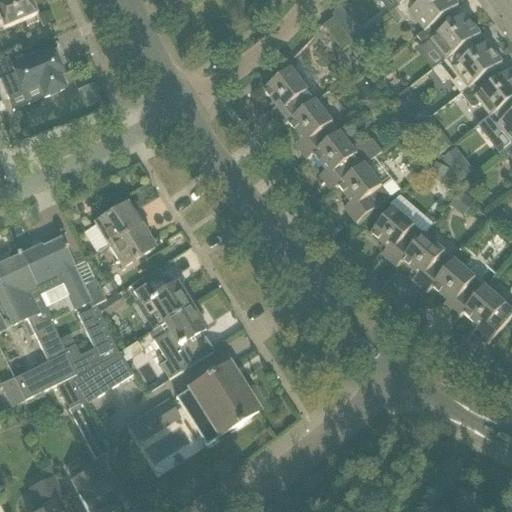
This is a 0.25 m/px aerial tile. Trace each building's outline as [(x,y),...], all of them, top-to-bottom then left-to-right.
[(37,17),(30,0),(0,0),(0,24),(3,31),(37,17)] [(401,8),(410,0),(379,0),(383,0),(382,0),(394,0),(399,7),(401,8)] [(459,7),(453,0),(426,0),(427,0),(426,0),(410,0),(401,8),(399,7),(395,10),(403,20),(405,23),(410,24),(415,20),(425,33),(426,34),(442,20),(459,7)] [(332,16),(335,20),(345,11),(340,5),(332,16)] [(50,26),(44,14),(38,17),(43,29),(50,26)] [(481,36),(466,16),(449,29),(442,20),(426,34),(425,33),(417,39),(428,53),(432,53),(437,49),(447,62),(447,63),(464,49),(481,36)] [(335,20),(324,28),(344,53),(354,45),(335,20)] [(444,86),(450,81),(461,96),(486,77),(486,78),(503,64),(488,44),(470,57),(464,49),(447,63),(447,62),(433,72),(444,86)] [(53,53),(17,68),(12,57),(0,62),(0,82),(7,100),(21,95),(39,87),(44,100),(65,91),(59,78),(63,77),(53,53)] [(377,73),(384,82),(388,79),(389,71),(386,66),(377,73)] [(317,104),(292,71),(264,92),(280,112),(273,117),(283,130),(290,125),(317,104)] [(461,96),(462,96),(472,110),(476,110),(481,107),(490,119),(508,106),(511,102),(511,75),(509,72),(492,86),(486,78),(486,77),(461,96)] [(82,89),(86,106),(100,103),(97,86),(82,89)] [(341,135),(317,104),(290,125),(302,141),(296,146),(308,162),(314,157),(314,156),(341,135)] [(491,120),(480,128),(489,141),(495,141),(503,135),(511,146),(511,111),(508,106),(490,119),(491,120)] [(419,129),(431,120),(421,108),(410,117),(419,129)] [(401,139),(416,128),(409,118),(394,129),(401,139)] [(374,142),(352,149),(341,135),(314,156),(314,157),(327,173),(320,178),(332,194),(339,189),(366,167),(376,159),(383,154),(374,142)] [(434,147),(442,156),(453,147),(445,138),(434,147)] [(425,169),(437,160),(430,151),(418,159),(425,169)] [(345,210),(357,225),(391,200),(400,193),(376,159),(366,167),(339,189),(351,205),(345,210)] [(475,174),(467,163),(454,174),(462,184),(475,174)] [(450,172),(437,165),(430,178),(443,186),(450,172)] [(475,205),(461,194),(456,201),(470,212),(475,205)] [(127,207),(95,227),(109,250),(141,230),(127,207)] [(506,215),(502,209),(496,214),(500,220),(506,215)] [(394,210),(371,236),(388,250),(382,256),(397,269),(403,263),(425,237),(394,210)] [(122,271),(154,251),(141,230),(109,250),(122,271)] [(433,289),(456,264),(425,237),(403,263),(418,276),(413,283),(428,296),(433,289)] [(38,299),(62,287),(71,305),(74,313),(75,313),(101,367),(119,357),(95,308),(105,302),(96,282),(83,288),(60,241),(35,253),(34,251),(20,258),(19,255),(18,256),(38,299)] [(75,378),(49,325),(50,324),(38,299),(18,256),(17,256),(18,259),(0,267),(0,284),(2,289),(5,288),(8,294),(0,298),(0,300),(13,328),(28,321),(49,365),(13,383),(23,404),(75,378)] [(464,315),(486,289),(456,264),(433,289),(449,303),(443,309),(458,322),(464,315)] [(173,288),(166,278),(156,285),(154,282),(134,294),(138,301),(138,302),(149,319),(155,316),(163,327),(191,309),(190,307),(192,306),(185,295),(183,296),(177,286),(173,288)] [(474,335),(489,348),(511,320),(511,312),(486,289),(464,315),(479,329),(474,335)] [(97,309),(104,320),(113,315),(124,307),(117,296),(97,309)] [(175,379),(194,367),(214,355),(205,341),(201,336),(206,333),(199,322),(202,320),(195,310),(192,311),(191,309),(163,327),(153,333),(149,335),(166,364),(159,368),(160,371),(168,383),(175,379)] [(101,366),(94,352),(80,358),(70,337),(60,342),(78,378),(101,366)] [(133,360),(126,350),(119,355),(126,365),(133,360)] [(82,405),(84,409),(134,377),(120,357),(119,357),(101,367),(71,384),(82,405)] [(258,415),(228,367),(212,378),(211,376),(205,380),(206,382),(190,392),(220,439),(236,429),(237,431),(243,427),(242,425),(258,415)] [(70,411),(95,461),(107,455),(84,409),(82,405),(70,411)] [(233,467),(272,441),(258,420),(219,446),(233,467)] [(130,429),(139,444),(147,439),(138,425),(130,429)] [(49,468),(40,473),(46,484),(55,480),(49,468)] [(111,501),(115,498),(100,470),(84,479),(69,486),(76,498),(78,497),(85,511),(116,511),(117,511),(111,501)] [(55,480),(46,484),(38,487),(40,494),(31,498),(38,511),(56,511),(54,506),(65,501),(55,480)]
